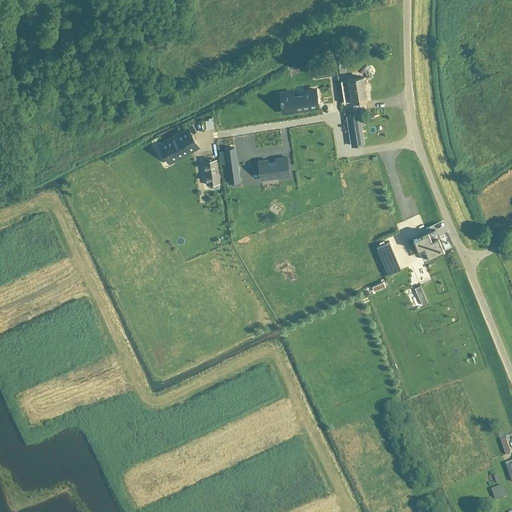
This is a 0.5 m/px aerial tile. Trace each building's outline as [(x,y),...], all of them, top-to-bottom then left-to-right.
[(327,67),(313,69),(314,78),(328,76),(327,67)] [(367,100),(363,78),(348,80),(348,81),(341,82),(345,103),(352,102),(352,103),(367,100)] [(282,100),(280,100),(281,104),(282,104),(284,113),(317,107),(314,90),(303,91),(304,95),(294,96),(293,93),(281,95),(282,100)] [(240,105),(219,113),(223,123),(243,115),(240,105)] [(358,115),(347,117),(349,132),(352,147),(363,146),(361,130),(358,115)] [(187,130),(161,145),(168,157),(169,156),(172,161),(172,162),(195,148),(193,144),(192,142),(193,142),(187,130)] [(235,148),(225,149),(227,165),(237,164),(235,148)] [(268,160),(259,162),(261,179),(277,176),(277,178),(289,176),(286,158),(275,159),(275,161),(268,162),(268,160)] [(216,160),(204,161),(207,185),(219,184),(216,160)] [(237,164),(227,165),(228,178),(238,177),(239,177),(237,164)] [(194,190),(197,217),(235,212),(235,206),(248,205),(248,199),(255,199),(254,194),(284,190),(282,177),(256,181),(256,182),(194,190)] [(319,188),(284,189),(284,202),(320,200),(319,188)] [(100,220),(135,202),(130,192),(96,210),(100,220)] [(414,239),(419,250),(423,260),(429,257),(444,251),(438,238),(432,240),(428,232),(414,239)] [(400,270),(389,243),(377,248),(388,275),(400,270)] [(450,268),(434,274),(437,282),(453,276),(450,268)] [(420,286),(415,288),(422,305),(428,303),(420,286)] [(506,441),(499,444),(504,459),(511,456),(506,441)] [(502,489),(491,492),(494,503),(505,500),(502,489)]
